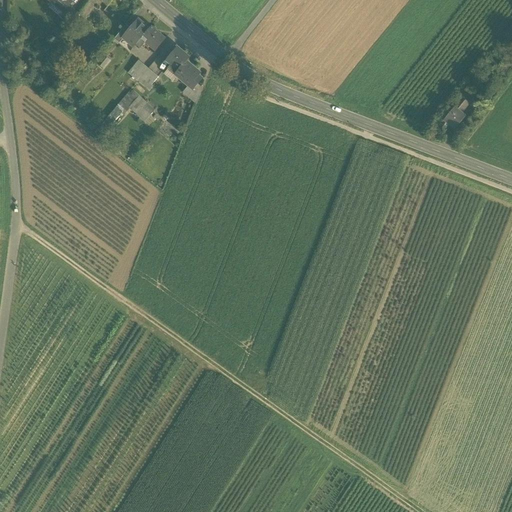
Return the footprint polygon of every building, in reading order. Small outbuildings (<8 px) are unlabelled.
[(70,2),(67,0),(47,0),(58,9),(62,12),(70,2)] [(59,16),(64,21),(77,5),(72,0),(70,2),(62,12),(59,16)] [(83,0),(71,15),(81,23),(88,15),(86,14),(97,0),(83,0)] [(113,0),(109,6),(114,10),(121,0),(113,0)] [(136,45),(140,39),(148,30),(137,21),(131,29),(123,38),(124,38),(134,47),(136,45)] [(114,39),(120,43),(124,38),(123,38),(131,29),(126,25),(114,39)] [(151,27),(148,30),(140,39),(145,43),(155,52),(165,39),(151,27)] [(136,45),(140,49),(145,43),(140,39),(136,45)] [(168,69),(177,77),(181,73),(182,74),(188,66),(185,64),(189,60),(176,49),(166,60),(171,65),(168,69)] [(98,64),(103,68),(109,61),(103,57),(98,64)] [(128,73),(133,77),(143,65),(138,61),(128,73)] [(148,69),(143,65),(133,77),(138,82),(148,69)] [(189,65),(188,66),(182,74),(181,73),(177,77),(193,91),(195,89),(197,87),(198,82),(195,80),(200,75),(189,65)] [(159,78),(148,69),(138,82),(149,90),(159,78)] [(456,94),(462,99),(468,103),(474,95),(462,85),(456,94)] [(185,100),(195,109),(200,94),(195,89),(193,91),(185,100)] [(460,113),(468,103),(462,99),(454,108),(460,113)] [(122,108),(126,111),(132,105),(127,101),(122,108)] [(443,121),(454,130),(465,117),(460,113),(454,108),(443,121)]
